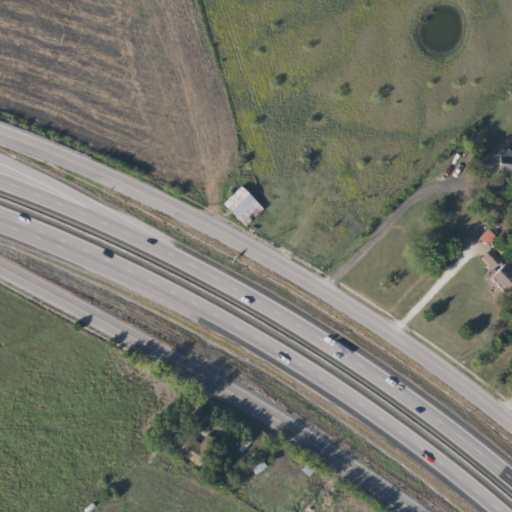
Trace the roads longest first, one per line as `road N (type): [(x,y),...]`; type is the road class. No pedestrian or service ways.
road 1 (residential): [(0,128),(196,215),(390,332),(511,420)]
road 2 (motorway): [(0,215),(203,307),(389,423),(500,511)]
road 3 (residential): [(0,267),(320,445),(408,511)]
road 4 (motorway): [(511,473),(347,353),(142,238)]
road 5 (motorway): [(142,238),(104,208),(0,154)]
road 6 (motorway): [(142,238),(0,178)]
